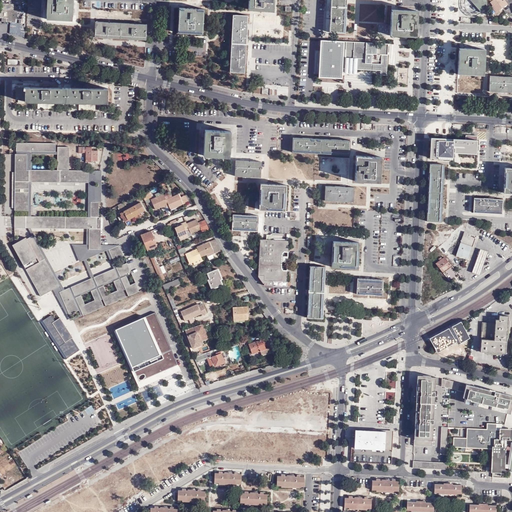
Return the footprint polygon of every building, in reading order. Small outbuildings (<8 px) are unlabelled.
[(47,0),(47,19),(72,21),(73,0),(47,0)] [(248,0),(248,10),(273,11),(273,0),(248,0)] [(470,0),(480,11),(482,9),(483,8),(484,5),(484,3),(483,0),(470,0)] [(501,0),(492,0),(490,2),(498,11),(508,4),(504,0),(502,1),(501,0)] [(12,22),(12,25),(18,25),(18,21),(19,22),(20,10),(16,9),(17,5),(3,5),(3,14),(1,14),(1,20),(4,20),(4,22),(12,22)] [(331,6),(329,32),(346,33),(346,20),(347,7),(331,6)] [(203,35),(205,9),(191,9),(179,8),(178,34),(203,35)] [(405,10),(392,9),(390,36),(416,37),(418,11),(405,10)] [(240,17),(232,16),(231,43),(247,44),(248,30),(249,17),(240,17)] [(122,24),(95,23),(95,37),(109,38),(121,39),(122,24)] [(148,25),(122,24),(121,39),(133,39),(147,40),(148,25)] [(385,71),(387,40),(319,36),(317,73),(341,74),(342,64),(380,66),(380,71),(385,71)] [(247,44),(231,43),(229,73),(246,74),(247,60),(247,44)] [(471,49),(460,49),(459,74),(483,76),(485,50),(471,49)] [(511,77),(490,77),(490,92),(503,93),(511,93),(511,77)] [(17,87),(17,102),(69,103),(70,87),(48,87),(17,87)] [(91,88),(70,87),(69,103),(110,104),(111,88),(91,88)] [(219,131),(205,129),(203,155),(229,157),(231,132),(219,131)] [(308,138),(293,138),(292,153),(306,154),(323,154),(323,139),(308,138)] [(339,139),(323,139),(323,154),(351,156),(351,140),(339,139)] [(476,141),(432,139),(431,149),(431,159),(452,160),(452,153),(476,154),(476,141)] [(56,142),(16,142),(16,150),(56,151),(56,142)] [(58,153),(57,169),(32,169),(27,169),(27,153),(16,153),(15,153),(15,210),(29,210),(29,181),(32,181),(89,181),(89,170),(89,169),(69,169),(69,146),(58,145),(58,151),(58,153)] [(94,149),(81,149),(81,156),(84,156),(85,155),(89,155),(89,164),(94,164),(94,163),(99,163),(99,152),(94,152),(94,149)] [(56,151),(16,150),(16,153),(27,153),(27,169),(32,169),(32,153),(58,153),(58,151),(56,151)] [(131,160),(128,151),(117,155),(120,164),(131,160)] [(380,182),(381,157),(369,157),(356,156),(355,181),(380,182)] [(262,162),(236,161),(236,176),(250,177),(261,178),(262,162)] [(431,166),(429,192),(444,193),(445,179),(446,167),(431,166)] [(89,170),(89,181),(88,216),(99,216),(99,202),(102,202),(102,170),(89,170)] [(259,210),(285,211),(286,186),(276,185),(261,184),(259,210)] [(343,186),(326,186),(325,201),(353,202),(354,187),(343,186)] [(152,197),(149,189),(142,193),(146,200),(150,198),(152,197)] [(429,192),(426,222),(441,224),(443,205),(444,193),(429,192)] [(179,194),(167,199),(164,194),(153,199),(157,208),(169,202),(172,208),(184,203),(184,204),(189,202),(186,195),(181,197),(179,194)] [(488,198),(475,197),(474,211),(503,213),(503,198),(488,198)] [(122,211),(122,212),(125,220),(145,210),(141,202),(128,208),(122,211)] [(31,227),(87,227),(89,227),(89,248),(101,248),(101,244),(101,228),(101,216),(99,216),(88,216),(32,215),(29,215),(15,215),(14,227),(27,227),(31,227)] [(242,215),(234,215),(233,230),(241,231),(241,232),(245,232),(249,232),(249,231),(259,231),(259,216),(251,216),(251,217),(242,216),(242,215)] [(199,222),(197,219),(186,223),(185,221),(182,223),(183,224),(175,227),(179,236),(187,233),(186,230),(189,229),(191,233),(201,228),(199,222)] [(206,219),(199,222),(201,228),(203,232),(210,229),(206,219)] [(65,288),(31,227),(27,227),(32,235),(60,284),(53,288),(71,320),(83,314),(75,296),(81,294),(91,289),(96,287),(102,300),(104,299),(98,286),(104,284),(113,280),(119,278),(124,290),(126,289),(121,277),(126,274),(125,272),(120,275),(116,266),(117,266),(114,259),(113,259),(109,248),(106,249),(114,267),(118,276),(97,285),(94,276),(87,258),(84,259),(91,277),(92,277),(96,285),(75,294),(71,287),(70,288),(81,313),(71,317),(59,291),(65,288)] [(89,227),(87,227),(86,243),(72,243),(80,261),(84,259),(87,258),(106,249),(109,248),(119,244),(101,244),(101,248),(89,248),(89,227)] [(141,234),(147,249),(158,245),(151,230),(141,234)] [(466,231),(462,242),(457,255),(468,259),(473,246),(477,235),(466,231)] [(26,236),(12,244),(41,295),(53,288),(60,284),(32,235),(27,238),(26,236)] [(215,237),(210,240),(214,250),(215,252),(221,249),(215,237)] [(288,283),(290,246),(286,241),(261,239),(259,276),(265,277),(265,281),(288,283)] [(214,250),(210,240),(197,245),(198,247),(186,252),(190,262),(194,260),(202,257),(201,255),(207,253),(214,250)] [(357,268),(358,242),(347,242),(333,241),(332,267),(357,268)] [(119,244),(109,248),(113,259),(114,259),(124,254),(119,244)] [(472,272),(481,275),(488,252),(481,250),(472,272)] [(445,256),(436,263),(444,272),(453,265),(445,256)] [(151,258),(155,266),(159,275),(161,280),(166,278),(164,273),(167,272),(164,265),(161,266),(160,264),(158,264),(155,257),(151,258)] [(117,266),(116,266),(120,275),(125,272),(131,270),(127,262),(117,266)] [(310,266),(309,292),(325,293),(326,281),(326,267),(310,266)] [(94,276),(97,285),(118,276),(114,267),(94,276)] [(218,268),(208,273),(210,279),(209,280),(210,284),(212,283),(214,287),(222,285),(218,277),(221,276),(218,268)] [(126,274),(121,277),(126,289),(128,295),(139,290),(136,281),(130,284),(126,274)] [(91,277),(71,286),(71,287),(75,294),(96,285),(92,277),(91,277)] [(181,282),(179,277),(163,284),(165,288),(181,282)] [(104,284),(98,286),(104,299),(106,304),(127,295),(124,290),(119,278),(113,280),(117,289),(108,293),(104,284)] [(370,279),(358,279),(357,294),(382,295),(383,280),(370,279)] [(65,288),(59,291),(71,317),(81,313),(70,288),(69,286),(65,288)] [(81,294),(75,296),(83,314),(104,305),(102,300),(96,287),(91,289),(95,299),(85,303),(81,294)] [(307,319),(324,320),(324,311),(325,303),(325,293),(309,292),(307,319)] [(197,303),(181,310),(185,320),(202,313),(198,305),(197,303)] [(198,305),(202,313),(202,314),(207,312),(203,303),(200,304),(198,305)] [(249,306),(232,307),(233,320),(249,319),(249,306)] [(158,312),(115,328),(139,392),(142,391),(148,408),(188,393),(158,312)] [(51,314),(42,319),(67,357),(79,349),(71,337),(73,336),(60,316),(55,320),(51,314)] [(495,324),(483,323),(481,352),(497,353),(506,353),(508,329),(508,316),(499,316),(499,320),(496,320),(495,324)] [(466,330),(462,323),(456,327),(460,333),(466,330)] [(203,324),(185,330),(193,348),(203,343),(202,340),(209,337),(205,327),(204,327),(203,324)] [(438,334),(429,339),(432,344),(439,341),(438,338),(440,337),(438,334)] [(462,349),(465,336),(459,334),(458,337),(451,336),(448,345),(452,346),(462,349)] [(264,338),(248,344),(252,353),(266,349),(264,343),(266,342),(264,338)] [(212,357),(210,351),(194,356),(197,361),(208,358),(212,357)] [(221,353),(212,357),(215,363),(216,366),(217,366),(218,366),(220,366),(220,364),(221,364),(223,364),(224,364),(225,362),(221,353)] [(435,394),(436,378),(431,377),(422,377),(422,379),(420,379),(420,384),(417,383),(415,447),(433,448),(434,426),(435,394)] [(447,380),(446,387),(458,389),(459,381),(447,380)] [(507,413),(511,396),(490,391),(468,385),(463,403),(507,413)] [(133,396),(116,404),(118,409),(136,401),(133,396)] [(453,428),(453,437),(453,446),(491,448),(491,446),(504,446),(503,440),(511,440),(511,439),(511,431),(499,430),(496,430),(496,423),(487,423),(487,430),(477,429),(467,429),(453,428)] [(385,432),(355,431),(354,432),(352,432),(351,450),(392,452),(393,434),(385,433),(385,432)] [(504,446),(491,446),(491,448),(490,471),(504,473),(504,468),(508,468),(507,471),(511,471),(511,439),(511,440),(503,440),(504,446)] [(215,473),(215,482),(241,483),(242,474),(215,473)] [(278,476),(277,485),(304,486),(304,477),(278,476)] [(400,482),(373,481),(372,490),(399,491),(400,482)] [(462,486),(435,484),(435,493),(461,494),(462,486)] [(179,490),(178,499),(205,500),(205,491),(179,490)] [(241,492),(241,502),(267,503),(268,494),(241,492)] [(372,498),(345,497),(345,507),(371,508),(372,498)] [(434,501),(408,500),(407,510),(434,511),(434,501)]
